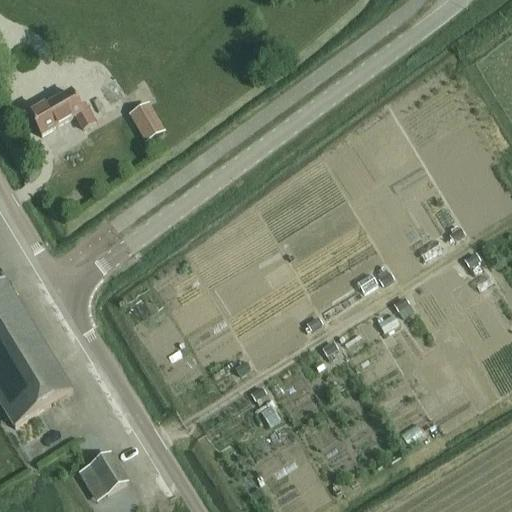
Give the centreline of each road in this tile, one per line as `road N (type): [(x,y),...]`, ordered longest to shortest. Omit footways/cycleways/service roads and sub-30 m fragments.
road 1 (unclassified): [(63,296),(461,0)]
road 2 (track): [(153,447),(511,222)]
road 3 (unclassified): [(193,511),(63,296)]
road 4 (unclassified): [(63,296),(0,187)]
